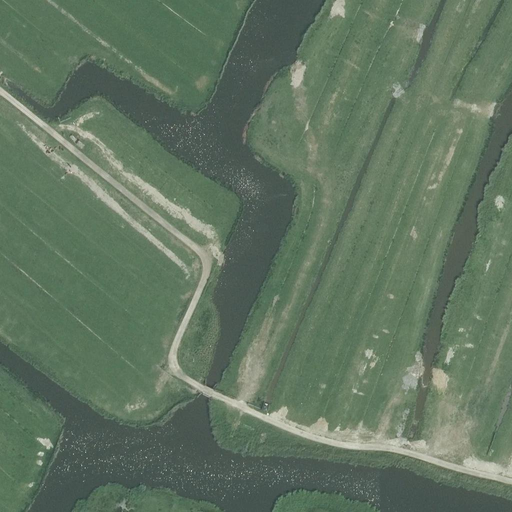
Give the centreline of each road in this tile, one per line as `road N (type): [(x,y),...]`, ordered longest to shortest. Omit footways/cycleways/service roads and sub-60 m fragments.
road 1 (track): [(0,93),(192,245),(204,270),(171,358),(174,373),(219,398)]
road 2 (track): [(511,478),(407,450),(313,438),(219,398)]
